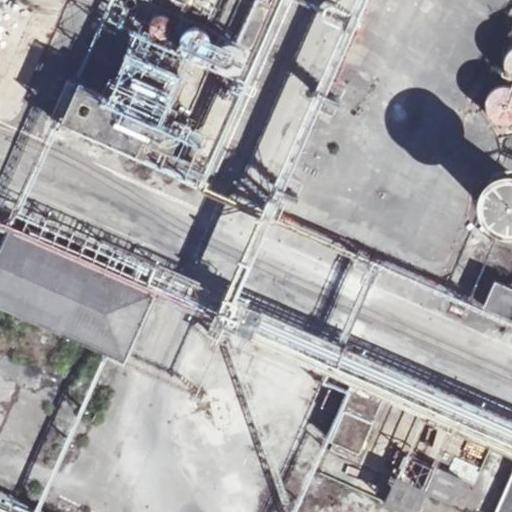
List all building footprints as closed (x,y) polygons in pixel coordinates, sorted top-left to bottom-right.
[(123,36),(91,109),(101,113),(146,134),(179,61),(123,36)] [(91,109),(63,97),(46,132),(85,148),(101,113),(91,109)] [(101,113),(85,148),(190,195),(206,161),(146,134),(101,113)] [(511,180),(499,174),(484,181),(476,198),(482,215),(498,223),(511,219),(511,180)] [(0,306),(103,353),(118,360),(145,299),(0,235),(0,306)] [(511,291),(491,282),(479,310),(511,324),(511,291)] [(383,395),(352,381),(325,439),(352,451),(361,429),(367,431),(383,395)] [(459,483),(436,472),(426,493),(449,503),(459,483)] [(511,511),(511,473),(494,511),(511,511)]
